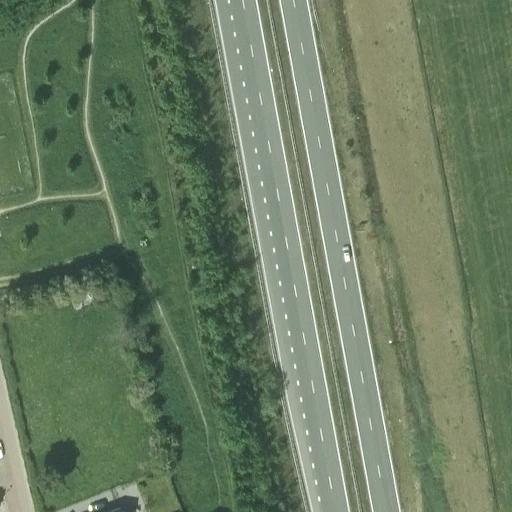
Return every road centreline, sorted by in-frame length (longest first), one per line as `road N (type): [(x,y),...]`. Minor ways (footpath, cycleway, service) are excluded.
road 1 (trunk): [(386,511),(292,0)]
road 2 (trunk): [(243,0),(335,511)]
